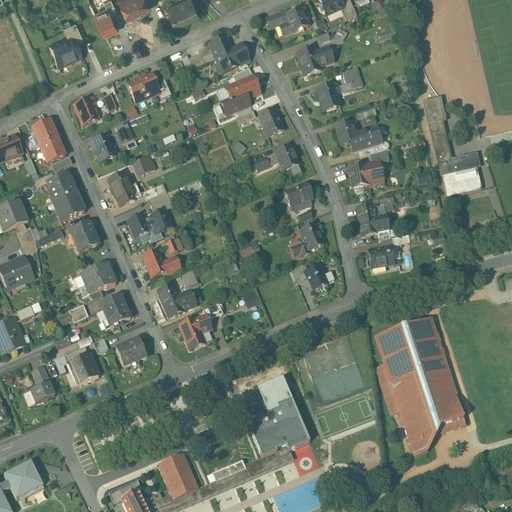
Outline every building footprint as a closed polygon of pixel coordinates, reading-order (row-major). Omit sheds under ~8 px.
[(106,8),(111,18),(117,16),(110,0),(109,0),(104,2),(106,8)] [(118,0),(127,18),(149,9),(144,0),(118,0)] [(185,0),(167,8),(175,27),(198,16),(195,9),(190,0),(185,0)] [(207,3),(204,0),(190,0),(195,9),(207,3)] [(338,0),(317,0),(320,5),(318,5),(321,11),(323,11),(325,17),(340,10),(343,8),(341,4),(338,0)] [(348,0),(341,4),(343,8),(340,10),(345,21),(356,17),(348,0)] [(380,2),(374,4),(378,13),(384,11),(380,2)] [(94,13),(104,36),(116,31),(111,18),(106,8),(94,13)] [(303,9),(294,13),(293,13),(287,15),(285,16),(288,23),(292,34),(307,28),(305,22),(308,21),(303,9)] [(286,12),(266,20),(270,31),(280,27),(288,23),(285,16),(287,15),(286,12)] [(75,23),(63,28),(67,39),(71,38),(73,43),(82,39),(75,23)] [(292,34),(288,23),(280,27),(284,37),(292,34)] [(342,41),(347,33),(338,29),(334,37),(342,41)] [(388,32),(379,35),(380,41),(390,38),(388,32)] [(327,34),(318,36),(320,43),(329,41),(327,34)] [(67,39),(48,48),(58,71),(81,60),(73,43),(71,38),(67,39)] [(231,51),(226,39),(209,47),(218,66),(215,67),(218,76),(246,64),(239,47),(238,47),(238,48),(231,51)] [(327,50),(314,54),(316,60),(321,58),(323,65),(318,67),(319,68),(332,64),(327,50)] [(313,51),(296,56),(303,77),(320,72),(319,68),(318,67),(323,65),(321,58),(316,60),(314,54),(313,51)] [(188,60),(187,61),(190,67),(192,72),(205,66),(198,52),(199,55),(188,60)] [(186,57),(181,59),(185,69),(190,67),(187,61),(188,60),(186,57)] [(356,70),(342,75),(345,87),(350,85),(352,91),(362,88),(356,70)] [(139,81),(128,86),(128,85),(127,85),(135,105),(158,96),(159,95),(154,85),(151,78),(145,80),(144,77),(138,79),(139,81)] [(252,77),(236,84),(241,96),(243,103),(246,101),(259,96),(252,77)] [(227,79),(212,85),(215,92),(230,86),(227,79)] [(163,81),(154,85),(159,95),(158,96),(160,101),(171,97),(163,81)] [(333,87),(316,92),(322,113),(339,108),(333,87)] [(110,96),(103,99),(109,113),(116,110),(110,96)] [(241,96),(220,104),(226,118),(249,108),(246,101),(243,103),(241,96)] [(437,99),(422,102),(428,126),(439,123),(439,124),(442,123),(437,99)] [(92,100),(73,108),(82,128),(98,121),(93,109),(95,108),(92,100)] [(410,110),(404,107),(401,113),(402,111),(407,115),(406,116),(410,110)] [(374,110),(356,116),(358,123),(364,121),(366,125),(375,123),(373,117),(375,116),(374,110)] [(274,111),(258,119),(267,140),(283,133),(274,111)] [(252,113),(235,120),(239,127),(255,120),(252,113)] [(126,123),(114,128),(116,134),(116,133),(128,128),(126,123)] [(439,124),(439,123),(428,126),(437,168),(439,167),(441,177),(475,170),(476,169),(473,158),(448,164),(439,124)] [(32,124),(26,126),(29,133),(32,131),(35,130),(32,124)] [(35,130),(32,131),(34,137),(39,148),(57,141),(49,124),(35,130)] [(351,124),(335,129),(340,148),(354,144),(357,143),(354,136),(351,124)] [(128,128),(116,133),(116,134),(121,144),(132,139),(128,128)] [(375,129),(354,136),(357,143),(354,144),(356,152),(370,148),(380,145),(375,129)] [(162,140),(164,145),(174,141),(172,135),(162,140)] [(39,148),(34,137),(28,140),(33,151),(39,148)] [(107,137),(89,145),(93,154),(95,153),(100,164),(116,157),(107,137)] [(13,138),(0,143),(0,164),(21,156),(13,138)] [(57,141),(39,148),(47,166),(64,158),(57,141)] [(127,151),(136,147),(134,142),(125,145),(127,151)] [(237,142),(232,149),(240,156),(245,149),(237,142)] [(380,145),(370,148),(373,156),(386,152),(388,149),(387,146),(384,144),(380,145)] [(290,148),(274,155),(277,162),(282,173),(289,170),(292,178),(300,174),(297,166),(290,148)] [(370,148),(356,152),(359,159),(369,157),(373,156),(370,148)] [(373,156),(369,157),(371,165),(378,164),(389,162),(386,152),(373,156)] [(274,155),(253,164),(257,173),(269,168),(268,166),(277,162),(274,155)] [(149,158),(133,165),(138,178),(155,171),(149,158)] [(30,161),(23,164),(29,177),(35,174),(30,161)] [(371,165),(363,167),(364,167),(368,187),(368,190),(383,187),(382,181),(385,181),(383,171),(380,172),(378,164),(371,165)] [(58,165),(51,167),(54,174),(61,171),(58,165)] [(364,167),(347,170),(351,190),(368,187),(364,167)] [(475,170),(441,177),(443,187),(446,199),(481,191),(478,179),(477,179),(475,170)] [(428,171),(415,175),(418,187),(431,184),(428,171)] [(51,176),(34,183),(37,191),(46,187),(46,186),(54,182),(51,176)] [(124,176),(108,183),(111,191),(110,192),(112,195),(113,195),(119,209),(142,199),(140,196),(136,185),(129,188),(124,176)] [(59,179),(59,180),(54,182),(46,186),(46,187),(49,192),(47,195),(52,205),(76,195),(68,177),(65,178),(63,177),(59,179)] [(305,184),(283,194),(290,210),(293,209),(295,213),(311,206),(309,202),(312,201),(305,184)] [(154,189),(140,196),(142,199),(144,198),(147,203),(148,202),(158,198),(154,189)] [(76,195),(52,205),(60,224),(84,214),(76,195)] [(158,198),(148,202),(154,216),(165,211),(165,212),(172,209),(166,195),(158,198)] [(391,197),(378,200),(380,207),(392,205),(391,197)] [(19,204),(0,211),(0,228),(3,234),(27,224),(19,204)] [(372,207),(355,211),(360,238),(388,233),(384,217),(374,219),(372,207)] [(154,216),(147,219),(144,221),(150,233),(149,233),(151,237),(149,238),(152,245),(164,240),(164,239),(162,240),(160,235),(173,229),(165,212),(165,211),(154,216)] [(198,213),(189,217),(192,225),(202,221),(198,213)] [(308,213),(297,218),(300,224),(311,220),(308,213)] [(142,216),(126,223),(134,240),(149,233),(150,233),(144,221),(142,216)] [(89,226),(70,234),(79,254),(98,246),(89,226)] [(315,227),(299,233),(307,253),(323,246),(315,227)] [(30,229),(16,235),(22,248),(35,243),(30,229)] [(60,231),(40,240),(40,241),(35,243),(36,250),(63,239),(60,231)] [(407,237),(392,240),(393,248),(409,245),(407,237)] [(177,240),(165,245),(170,256),(182,251),(177,240)] [(22,248),(18,250),(21,256),(30,252),(32,255),(37,253),(36,250),(35,243),(22,248)] [(248,247),(238,252),(242,259),(252,254),(248,247)] [(389,248),(367,252),(371,271),(393,266),(389,248)] [(158,252),(142,259),(151,279),(166,273),(163,263),(158,252)] [(174,258),(163,263),(166,273),(167,276),(180,271),(174,258)] [(23,259),(0,269),(0,274),(7,291),(23,283),(24,284),(33,280),(23,259)] [(92,272),(80,277),(81,278),(85,287),(110,276),(106,266),(92,272)] [(89,267),(75,273),(78,279),(81,278),(80,277),(92,272),(89,267)] [(319,268),(304,275),(308,286),(306,287),(308,293),(311,292),(327,286),(319,268)] [(298,272),(292,274),(294,279),(295,279),(296,283),(302,281),(298,272)] [(192,274),(182,278),(186,288),(196,283),(192,274)] [(110,276),(85,287),(89,297),(100,292),(115,286),(110,276)] [(294,279),(281,285),(284,293),(298,287),(296,283),(295,279),(294,279)] [(172,287),(157,294),(164,311),(180,304),(177,297),(172,287)] [(247,309),(258,304),(252,290),(241,295),(247,309)] [(100,292),(89,297),(91,303),(102,298),(100,292)] [(187,293),(177,297),(180,304),(164,311),(168,319),(194,308),(187,293)] [(120,298),(100,307),(107,322),(108,322),(110,328),(109,328),(110,329),(130,321),(120,298)] [(217,304),(202,311),(204,317),(205,317),(207,322),(222,316),(217,304)] [(82,307),(68,313),(73,325),(88,319),(82,307)] [(30,308),(16,314),(20,323),(34,317),(30,308)] [(204,317),(178,328),(188,352),(205,345),(201,335),(211,331),(207,322),(205,317),(204,317)] [(13,321),(0,326),(0,351),(2,356),(1,356),(1,357),(24,347),(24,346),(23,347),(16,330),(17,330),(13,321)] [(429,321),(403,329),(400,330),(374,339),(383,366),(399,413),(401,420),(414,458),(426,454),(435,437),(464,428),(456,403),(442,360),(444,359),(441,352),(440,353),(437,345),(439,344),(436,337),(435,337),(434,337),(429,321)] [(54,342),(56,349),(70,346),(68,339),(54,342)] [(88,339),(78,343),(80,348),(90,344),(88,339)] [(103,340),(92,345),(97,356),(108,351),(103,340)] [(138,340),(115,350),(123,369),(146,359),(138,340)] [(84,350),(65,358),(69,365),(68,366),(77,388),(98,379),(88,357),(87,357),(84,350)] [(399,413),(383,366),(375,369),(390,416),(399,413)] [(42,370),(31,374),(38,390),(49,385),(42,370)] [(38,390),(29,393),(35,406),(54,397),(49,385),(38,390)] [(290,401),(266,412),(263,405),(242,414),(262,460),(276,454),(275,452),(285,448),(288,453),(309,444),(290,401)] [(1,403),(2,405),(0,405),(0,423),(8,420),(9,422),(1,403)] [(159,495),(142,502),(144,507),(153,504),(156,511),(176,511),(293,462),(288,453),(285,448),(275,452),(276,454),(262,460),(244,468),(245,471),(215,484),(198,492),(187,497),(185,492),(170,498),(161,500),(159,495)] [(182,456),(157,467),(170,498),(185,492),(187,497),(198,492),(182,456)] [(241,462),(212,475),(215,484),(245,471),(244,468),(241,462)] [(31,464),(3,477),(15,502),(43,488),(31,464)] [(0,511),(9,511),(1,495),(9,491),(6,485),(0,487),(0,511)] [(156,511),(153,504),(144,507),(142,502),(138,494),(120,503),(124,511),(156,511)]
